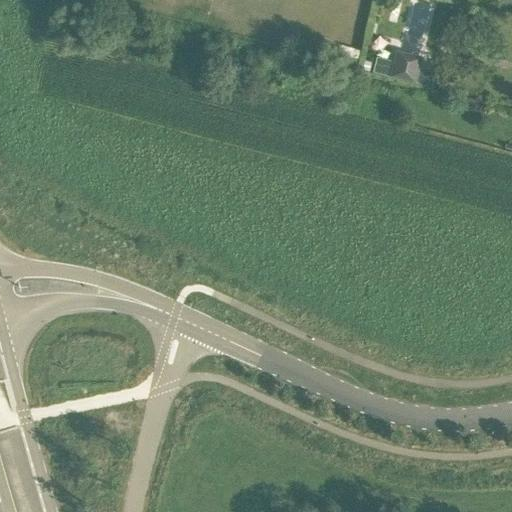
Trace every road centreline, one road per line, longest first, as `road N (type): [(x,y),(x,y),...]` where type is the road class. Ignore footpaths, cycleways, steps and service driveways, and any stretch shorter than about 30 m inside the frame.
road 1 (tertiary): [(511,412),(458,419),(390,411),(176,317)]
road 2 (unclassified): [(129,511),(176,317)]
road 3 (primary): [(49,511),(0,324)]
road 4 (tertiary): [(176,317),(59,285),(0,294)]
